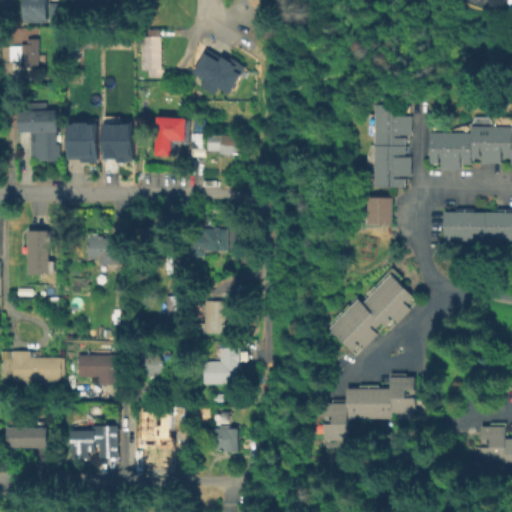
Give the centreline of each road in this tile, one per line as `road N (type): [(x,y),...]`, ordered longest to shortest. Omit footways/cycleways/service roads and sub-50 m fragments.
road 1 (residential): [(264,199),(0,192)]
road 2 (residential): [(259,480),(0,478)]
road 3 (residential): [(264,199),(266,365)]
